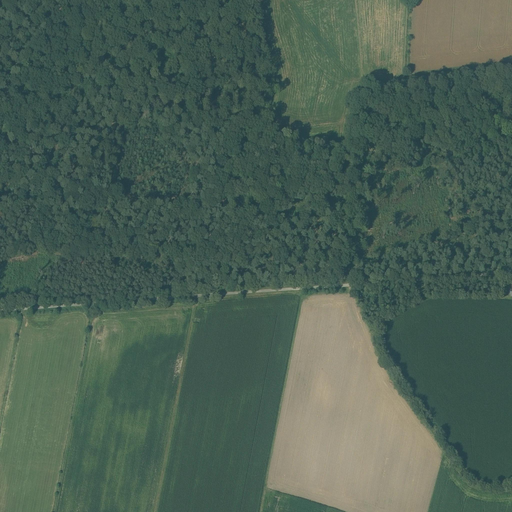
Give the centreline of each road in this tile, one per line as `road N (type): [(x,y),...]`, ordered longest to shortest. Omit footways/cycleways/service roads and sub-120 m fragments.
road 1 (unclassified): [(511,272),(0,310)]
road 2 (track): [(0,198),(357,207)]
road 3 (track): [(511,142),(391,159),(365,146)]
